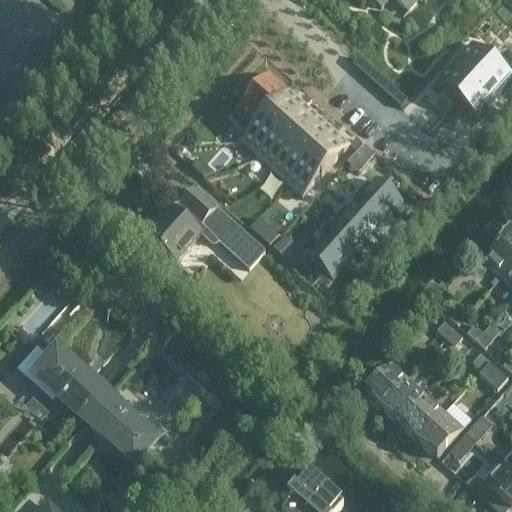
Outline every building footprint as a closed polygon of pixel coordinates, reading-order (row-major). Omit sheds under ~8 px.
[(368,0),(380,10),(389,0),(390,0),(406,14),(418,0),(368,0)] [(457,107),(493,67),(471,47),(435,87),(457,107)] [(358,60),(352,67),(360,74),(366,68),(358,60)] [(475,124),(511,83),(493,67),(457,107),(475,124)] [(374,75),(366,68),(360,74),(368,81),(374,75)] [(376,88),(382,82),(374,75),(368,81),(376,88)] [(253,133),(287,94),(269,78),(261,87),(250,99),(234,117),(253,133)] [(390,89),(382,82),(376,88),(384,95),(390,89)] [(397,96),(390,89),(384,95),(391,102),(397,96)] [(256,160),(302,108),(287,94),(253,133),(241,147),(256,160)] [(397,96),(391,102),(401,111),(401,110),(407,104),(403,101),(397,96)] [(270,173),(317,121),(302,108),(256,160),(270,173)] [(286,188),(333,136),(317,121),(270,173),(286,188)] [(348,149),(333,136),(286,188),(302,202),(348,149)] [(357,174),(373,157),(362,148),(347,165),(357,174)] [(374,184),(340,221),(374,252),(384,239),(383,238),(383,239),(378,235),(403,207),(391,197),(390,198),(374,184)] [(145,237),(167,257),(176,265),(200,238),(209,246),(212,248),(215,249),(217,247),(247,274),(263,256),(192,192),(173,213),(169,210),(145,237)] [(374,252),(340,221),(306,259),(322,274),(321,275),(332,286),(345,271),(357,258),(362,262),(361,263),(362,264),(374,252)] [(482,264),(501,281),(511,267),(511,236),(509,234),(482,264)] [(511,267),(501,281),(511,290),(511,267)] [(448,321),(457,329),(465,320),(456,312),(448,321)] [(454,351),(462,342),(444,326),(436,335),(454,351)] [(475,345),(483,336),(474,328),(466,337),(475,345)] [(475,345),(484,353),(492,344),(483,336),(475,345)] [(80,423),(102,398),(56,357),(33,382),(80,423)] [(481,375),(489,366),(480,358),(472,367),(481,375)] [(511,378),(511,377),(511,362),(510,361),(502,370),(511,378)] [(490,383),(498,374),(489,366),(481,375),(490,383)] [(363,397),(382,413),(408,384),(390,367),(363,397)] [(408,384),(382,413),(400,429),(426,400),(408,384)] [(133,466),(156,441),(110,400),(87,425),(133,466)] [(426,400),(400,429),(417,445),(444,416),(426,400)] [(444,416),(417,445),(436,462),(463,432),(444,416)] [(480,435),(474,430),(471,433),(477,438),(480,435)] [(511,435),(511,437),(509,440),(509,445),(511,448),(496,466),(511,480),(511,435)] [(511,480),(496,466),(480,483),(476,482),(472,482),(469,484),(465,488),(492,511),(509,511),(511,509),(511,480)] [(282,483),(291,492),(286,497),(286,498),(281,504),(287,508),(283,511),(307,511),(325,492),(319,486),(318,488),(306,476),(305,477),(299,472),(297,474),(293,470),(282,483)] [(325,492),(307,511),(340,511),(343,510),(330,499),(331,497),(325,492)] [(249,498),(243,504),(235,511),(257,511),(261,508),(249,498)]
